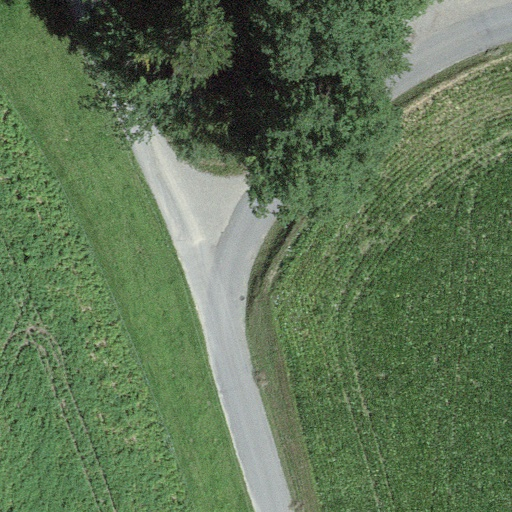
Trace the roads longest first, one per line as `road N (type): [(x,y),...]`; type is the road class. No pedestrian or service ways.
road 1 (unclassified): [(232,255),(256,208),(295,162),(373,94),(476,38),(511,28)]
road 2 (track): [(90,0),(181,204),(232,255)]
road 3 (unclassified): [(232,255),(225,336),(277,511)]
